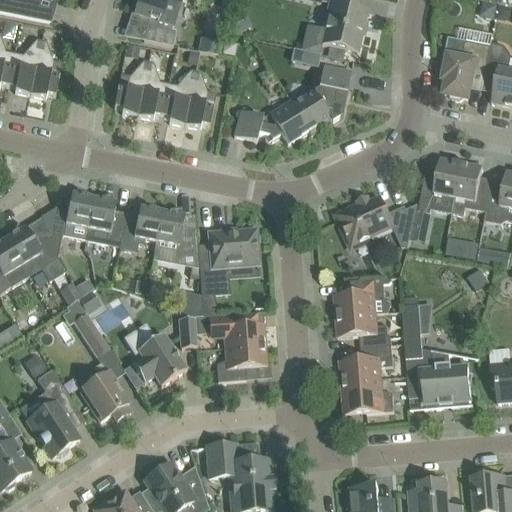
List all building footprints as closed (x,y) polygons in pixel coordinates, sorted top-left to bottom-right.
[(0,0),(0,15),(27,20),(28,15),(33,0),(38,0),(52,4),(52,3),(53,0),(0,0)] [(186,5),(186,4),(174,0),(137,0),(135,8),(138,9),(135,17),(152,22),(151,29),(147,28),(144,44),(173,49),(176,33),(172,33),(182,3),(186,5)] [(366,14),(347,9),(331,5),(321,47),(336,51),(338,51),(345,52),(357,55),(366,14)] [(497,8),(482,5),(479,20),(494,23),(497,8)] [(499,9),(497,21),(506,23),(510,20),(511,12),(499,9)] [(253,29),(242,13),(227,23),(223,36),(238,40),(253,29)] [(457,42),(449,41),(445,59),(448,60),(444,83),(448,83),(445,97),(468,102),(473,74),(485,76),(486,72),(490,49),(491,49),(491,45),(493,37),(460,30),(457,42)] [(6,55),(0,37),(0,88),(8,90),(14,56),(6,55)] [(202,42),(199,55),(219,59),(222,45),(202,42)] [(30,99),(41,44),(37,43),(23,58),(14,56),(8,90),(16,91),(15,96),(30,99)] [(47,98),(56,99),(62,66),(53,64),(47,45),(41,44),(30,99),(46,102),(47,98)] [(511,73),(508,73),(510,65),(511,60),(511,56),(505,50),(502,47),(491,45),(491,49),(490,49),(486,72),(498,74),(491,106),(511,110),(511,73)] [(128,48),(126,59),(138,62),(141,50),(128,48)] [(336,51),(334,61),(343,63),(345,52),(338,51),(336,51)] [(295,53),(292,65),(320,71),(322,59),(295,53)] [(138,120),(149,65),(143,64),(130,79),(121,78),(114,111),(123,113),(122,117),(138,120)] [(160,85),(153,66),(149,65),(138,120),(153,123),(154,119),(162,120),(169,87),(160,85)] [(352,75),(332,71),(324,69),(319,92),(293,108),(291,104),(290,104),(312,139),(333,125),(342,119),(347,97),(347,98),(352,75)] [(185,129),(195,74),(191,73),(177,89),(169,87),(162,120),(170,122),(169,126),(185,129)] [(207,95),(201,75),(195,74),(185,129),(200,132),(201,128),(210,130),(216,96),(207,95)] [(311,139),(312,139),(290,104),(264,121),(250,117),(241,114),(234,140),(257,146),(259,138),(270,141),(272,145),(282,139),(288,148),(309,135),(311,139)] [(455,201),(462,166),(440,162),(434,197),(455,201)] [(477,203),(479,190),(483,170),(462,166),(455,201),(452,216),(463,219),(465,211),(486,215),(488,205),(477,203)] [(511,224),(511,175),(506,175),(503,194),(500,207),(488,205),(486,215),(485,224),(501,227),(507,224),(511,224)] [(85,244),(94,200),(77,192),(75,197),(72,197),(68,214),(57,211),(52,236),(62,239),(85,244)] [(120,250),(125,223),(113,221),(116,205),(113,205),(113,199),(94,200),(85,244),(120,250)] [(421,199),(418,215),(430,217),(433,201),(421,199)] [(408,252),(413,227),(417,207),(406,212),(405,209),(388,217),(381,202),(371,206),(368,200),(366,201),(367,203),(358,207),(358,208),(336,219),(351,253),(394,233),(402,251),(408,252)] [(156,245),(163,213),(146,205),(143,211),(140,210),(137,226),(125,223),(120,250),(132,253),(134,240),(156,245)] [(199,271),(198,250),(197,233),(182,235),(185,219),(182,218),(181,212),(163,213),(156,245),(153,263),(192,270),(199,271)] [(51,237),(47,240),(36,248),(25,230),(23,232),(18,228),(5,241),(22,269),(34,262),(40,272),(41,271),(49,284),(65,274),(57,262),(58,261),(62,239),(52,236),(51,237)] [(257,233),(209,236),(210,249),(198,250),(199,271),(200,282),(202,298),(204,320),(213,320),(217,319),(215,300),(230,299),(229,284),(260,281),(260,269),(257,233)] [(0,297),(16,288),(29,280),(22,269),(5,241),(0,242),(0,297)] [(475,263),(478,246),(463,243),(460,260),(475,263)] [(480,250),(477,264),(487,266),(490,252),(480,250)] [(192,270),(190,280),(200,282),(199,271),(192,270)] [(87,281),(75,288),(82,299),(94,292),(87,281)] [(334,299),(336,320),(376,317),(388,316),(391,309),(385,301),(384,295),(384,287),(389,287),(391,284),(391,281),(342,286),(343,298),(334,299)] [(137,284),(134,296),(146,298),(148,286),(137,284)] [(69,309),(78,304),(82,301),(72,286),(60,294),(69,309)] [(83,310),(87,317),(100,309),(91,295),(82,301),(78,304),(83,310)] [(406,363),(423,362),(419,308),(402,310),(406,363)] [(96,360),(109,352),(87,317),(74,326),(96,360)] [(377,329),(376,317),(336,320),(337,341),(359,340),(360,351),(391,349),(391,340),(388,337),(387,328),(377,329)] [(264,327),(240,329),(239,318),(217,319),(213,320),(214,337),(224,340),(225,352),(266,349),(264,327)] [(179,323),(182,352),(197,351),(195,321),(179,323)] [(187,374),(176,357),(164,338),(138,354),(143,361),(133,368),(145,387),(155,380),(161,390),(187,374)] [(218,386),(246,384),(245,372),(267,370),(266,349),(225,352),(226,364),(217,368),(218,386)] [(339,364),(341,386),(382,382),(381,371),(393,370),(391,349),(360,351),(361,363),(339,364)] [(471,405),(470,385),(468,370),(450,371),(449,358),(451,359),(452,357),(432,354),(431,355),(433,355),(434,372),(422,373),(423,389),(424,408),(426,408),(426,412),(424,412),(424,413),(473,409),(473,408),(470,408),(470,405),(471,405)] [(38,357),(24,366),(36,384),(37,383),(49,375),(38,357)] [(511,406),(511,365),(491,367),(491,370),(492,390),(497,389),(498,407),(511,406)] [(129,407),(118,390),(109,377),(101,366),(94,371),(101,382),(81,396),(90,409),(100,426),(113,418),(117,425),(128,418),(124,411),(129,407)] [(49,412),(28,424),(41,445),(52,461),(75,446),(69,437),(74,434),(63,416),(75,408),(53,373),(49,375),(37,383),(45,396),(41,399),(49,412)] [(394,415),(392,397),(383,394),(382,382),(341,386),(343,407),(365,405),(366,417),(394,415)] [(0,403),(0,423),(9,417),(0,403)] [(32,474),(21,457),(12,444),(11,445),(2,431),(0,432),(0,491),(1,494),(32,474)] [(231,511),(272,511),(271,483),(272,483),(271,463),(238,466),(237,448),(207,451),(208,471),(209,481),(229,479),(231,511)] [(150,491),(141,497),(150,511),(209,511),(196,472),(181,482),(171,467),(145,484),(150,491)] [(511,511),(511,496),(506,497),(505,489),(505,479),(472,481),(474,511),(511,511)] [(419,494),(409,495),(409,511),(463,511),(463,508),(449,509),(448,506),(447,486),(419,488),(419,494)] [(394,511),(394,503),(379,504),(378,489),(350,491),(350,499),(349,499),(348,500),(347,501),(346,502),(345,504),(345,506),(345,507),(345,508),(345,510),(345,511),(394,511)] [(97,511),(136,511),(125,495),(110,504),(109,503),(97,511)]
